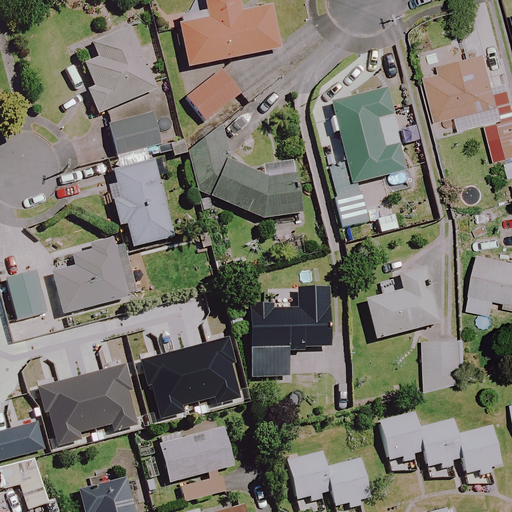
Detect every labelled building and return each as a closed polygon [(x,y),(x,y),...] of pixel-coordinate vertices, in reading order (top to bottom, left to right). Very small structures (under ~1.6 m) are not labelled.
[(243,13),(240,0),(205,0),(210,18),(178,25),(188,69),(280,50),(271,7),(243,13)] [(95,116),(155,92),(130,28),(77,48),(93,87),(85,90),(95,116)] [(511,95),(499,99),(488,54),(440,65),(442,72),(427,76),(438,122),(498,107),(502,127),(492,130),(499,157),(511,153),(511,95)] [(238,96),(219,71),(184,97),(204,122),(238,96)] [(374,124),(388,120),(382,92),(327,103),(331,120),(326,121),(329,138),(335,137),(341,166),(323,170),(336,231),(363,225),(355,185),(400,176),(394,148),(380,151),(374,124)] [(158,148),(149,115),(103,127),(112,161),(158,148)] [(227,164),(217,126),(186,149),(192,195),(258,222),(298,220),(294,174),(257,177),(227,164)] [(163,178),(160,164),(111,176),(117,202),(109,204),(115,228),(122,227),(128,250),(168,240),(153,180),(163,178)] [(394,231),(390,217),(372,223),(377,237),(394,231)] [(48,276),(59,318),(98,308),(125,301),(109,239),(76,248),(81,267),(48,276)] [(511,260),(476,255),(466,312),(490,317),(492,302),(511,305),(511,260)] [(375,341),(440,324),(425,270),(400,276),(404,292),(365,302),(375,341)] [(40,316),(30,276),(2,283),(12,323),(40,316)] [(281,310),(281,304),(266,304),(250,304),(251,377),(288,376),(288,350),(330,349),(329,291),(301,291),(301,309),(281,310)] [(177,382),(149,333),(92,365),(98,374),(77,386),(98,424),(138,401),(140,404),(177,382)] [(465,383),(464,340),(424,341),(426,392),(465,383)] [(48,370),(20,388),(41,420),(69,402),(48,370)] [(375,424),(385,463),(397,460),(398,467),(413,463),(411,457),(416,456),(420,454),(415,431),(411,415),(375,424)] [(32,462),(52,453),(36,420),(16,429),(32,462)] [(420,454),(424,469),(435,466),(436,471),(450,468),(449,463),(454,462),(459,461),(453,437),(449,422),(415,431),(420,454)] [(459,461),(463,476),(474,474),(476,480),(486,477),(484,471),(496,468),(487,429),(453,437),(459,461)] [(229,469),(219,431),(154,447),(164,487),(176,484),(181,505),(220,495),(215,473),(229,469)] [(325,468),(321,451),(286,460),(297,501),(308,498),(310,505),(320,502),(318,497),(332,494),(325,468)] [(332,494),(336,509),(345,506),(346,511),(349,511),(361,509),(360,504),(370,501),(359,459),(325,468),(332,494)] [(25,481),(21,464),(0,469),(0,491),(16,488),(24,511),(27,511),(45,506),(36,477),(25,481)] [(128,511),(120,481),(73,493),(77,511),(128,511)] [(237,511),(234,501),(211,508),(212,511),(193,511),(194,511),(190,511),(237,511)]
